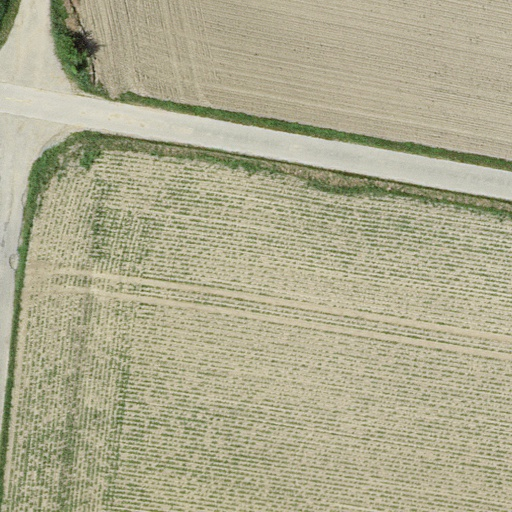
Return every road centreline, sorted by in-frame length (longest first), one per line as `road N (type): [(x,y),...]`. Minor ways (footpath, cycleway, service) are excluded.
road 1 (unclassified): [(0,93),(511,185)]
road 2 (track): [(38,0),(0,348)]
